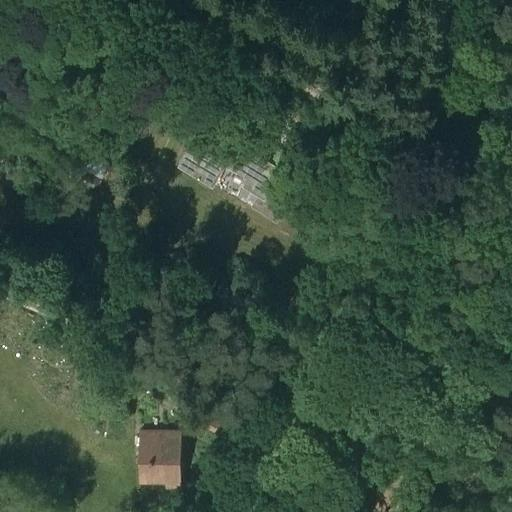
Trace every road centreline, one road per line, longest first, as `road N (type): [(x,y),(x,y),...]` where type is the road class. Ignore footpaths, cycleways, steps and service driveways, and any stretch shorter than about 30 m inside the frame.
road 1 (track): [(160,0),(389,130),(426,140),(511,135)]
road 2 (track): [(511,63),(441,107),(426,140)]
